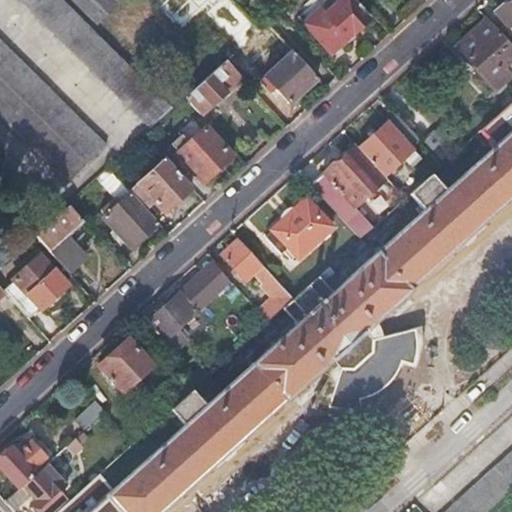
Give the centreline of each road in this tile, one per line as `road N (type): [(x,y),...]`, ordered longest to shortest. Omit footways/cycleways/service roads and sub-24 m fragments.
road 1 (residential): [(459,0),(0,417)]
road 2 (residential): [(374,511),(511,394)]
